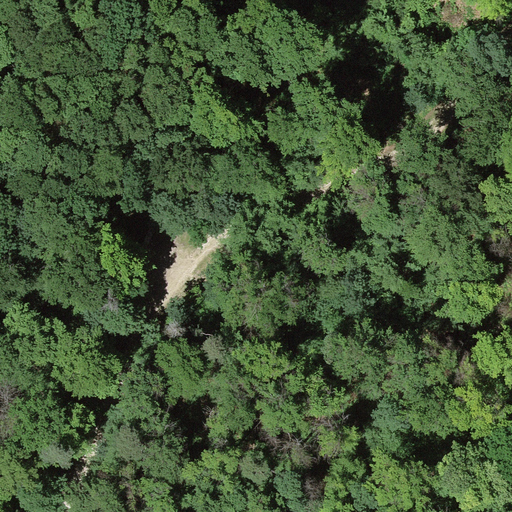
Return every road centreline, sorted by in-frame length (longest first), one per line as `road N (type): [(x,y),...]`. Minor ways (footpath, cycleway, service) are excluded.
road 1 (track): [(62,511),(159,297),(205,236),(284,198),(358,179),(415,145),(511,39)]
road 2 (track): [(249,0),(199,165),(195,249)]
